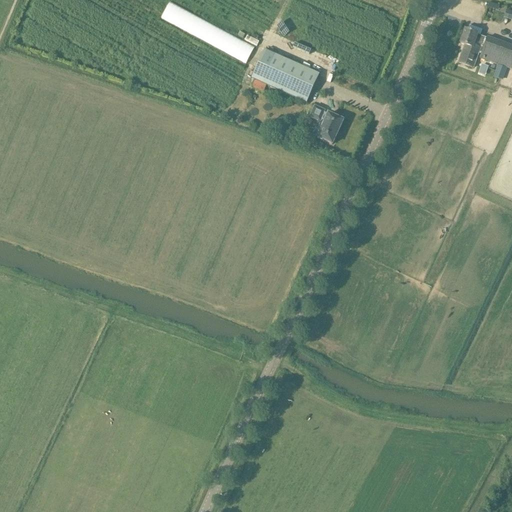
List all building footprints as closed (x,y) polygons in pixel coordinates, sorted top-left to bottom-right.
[(160,20),(247,63),(255,46),(169,3),(160,20)] [(464,45),(457,63),(472,68),(478,53),(480,54),(479,57),(489,61),(495,63),(498,64),(505,45),(487,38),(486,38),(480,36),(482,30),(469,25),(467,30),(464,29),(459,43),(464,45)] [(318,75),(264,51),(251,79),(306,103),(318,75)] [(498,65),(493,76),(499,79),(503,67),(498,65)] [(460,83),(457,93),(472,99),(476,89),(460,83)] [(316,138),(331,145),(342,121),(323,112),(323,111),(314,107),(309,117),(323,124),(316,138)]
